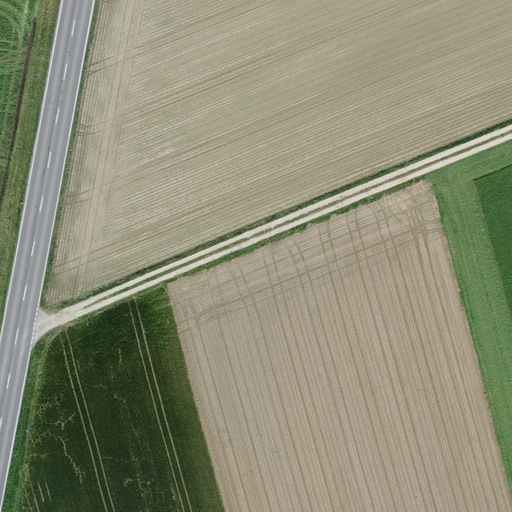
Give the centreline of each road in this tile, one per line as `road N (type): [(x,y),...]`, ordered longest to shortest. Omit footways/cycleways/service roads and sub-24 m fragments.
road 1 (track): [(511,134),(16,335)]
road 2 (tertiary): [(77,0),(0,423)]
